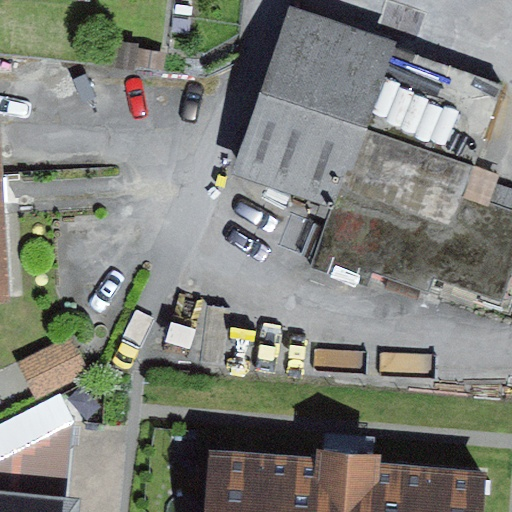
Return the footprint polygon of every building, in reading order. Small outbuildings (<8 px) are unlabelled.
[(393,48),(291,14),(236,173),(338,207),(365,130),(393,48)] [(118,42),(116,66),(165,71),(167,54),(138,51),(139,44),(118,42)] [(5,197),(2,123),(0,123),(0,300),(10,300),(5,197)] [(492,173),(365,130),(338,207),(317,270),(369,287),(374,274),(432,294),(437,277),(500,298),(511,264),(511,215),(481,205),(492,173)] [(45,386),(99,363),(84,328),(30,351),(45,386)] [(0,511),(80,511),(82,500),(66,499),(76,421),(0,460),(0,511)] [(484,511),(488,474),(384,466),(385,457),(350,454),(321,451),(320,460),(213,452),(207,511),(484,511)]
